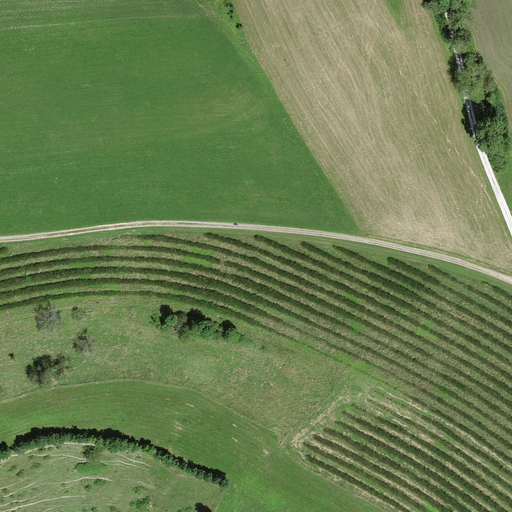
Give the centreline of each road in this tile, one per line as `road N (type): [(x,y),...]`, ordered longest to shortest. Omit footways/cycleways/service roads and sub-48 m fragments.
road 1 (track): [(511,280),(436,254),(299,231),(161,222),(0,237)]
road 2 (track): [(511,225),(476,133),(443,0)]
